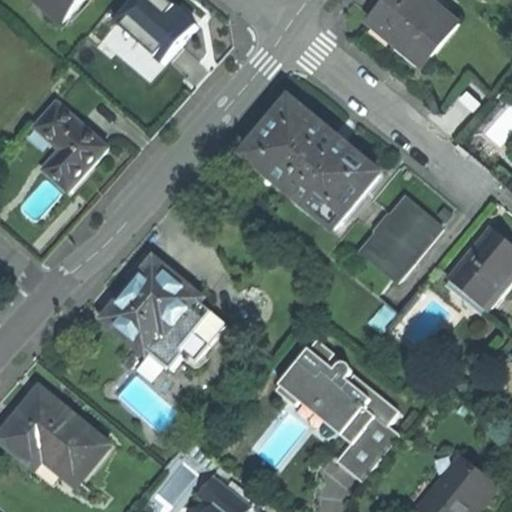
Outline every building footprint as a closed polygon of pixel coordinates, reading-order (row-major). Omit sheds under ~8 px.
[(47,12),(62,25),(84,0),(34,0),(36,1),(37,0),(56,0),(57,1),(47,12)] [(138,42),(165,66),(181,47),(198,29),(165,0),(141,0),(124,19),(143,36),(138,42)] [(374,19),(402,43),(407,37),(432,58),(461,24),(431,0),(390,0),(389,1),(374,19)] [(470,100),(481,110),(491,98),(480,88),(470,100)] [(46,172),(71,194),(90,173),(110,150),(60,105),(37,130),(63,153),(46,172)] [(251,158),(339,230),(380,181),(336,144),(292,108),(251,158)] [(364,255),(400,285),(445,231),(409,201),(386,229),(364,255)] [(453,281),(490,312),(511,286),(511,246),(494,231),(453,281)] [(130,296),(109,321),(166,369),(204,324),(199,320),(210,308),(157,263),(130,296)] [(354,476),(366,485),(403,439),(391,429),(402,415),(358,378),(352,385),(350,383),(354,378),(355,375),(353,370),(349,367),(344,367),(342,369),(338,373),(330,367),(337,357),(320,343),(279,393),(298,408),(307,397),(321,408),(315,415),(345,439),(351,432),(360,440),(340,464),(354,476)] [(5,442),(38,469),(46,459),(79,486),(110,449),(45,394),(23,420),(5,442)] [(463,463),(453,475),(458,479),(468,467),(463,463)] [(426,511),(480,511),(498,491),(468,467),(458,479),(453,475),(424,510),(426,511)] [(201,501),(215,511),(216,511),(220,507),(227,511),(249,511),(253,508),(218,480),(201,501)]
